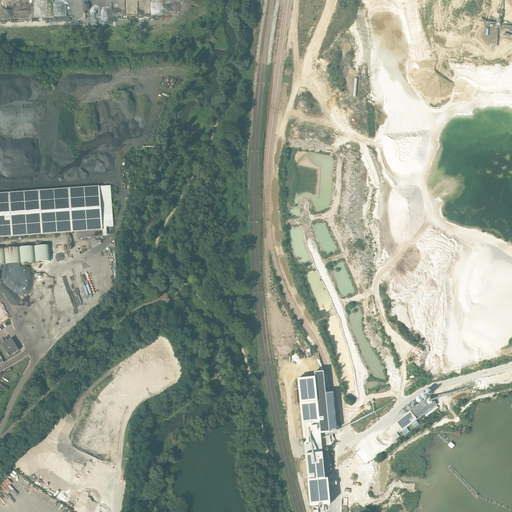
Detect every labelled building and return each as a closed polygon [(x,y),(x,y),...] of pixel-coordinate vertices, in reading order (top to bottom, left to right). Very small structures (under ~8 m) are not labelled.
[(0,238),(67,233),(78,232),(79,238),(103,237),(103,236),(107,236),(106,227),(113,227),(111,186),(99,187),(0,193),(0,238)] [(0,264),(50,262),(49,245),(0,247),(0,264)] [(9,357),(19,351),(11,339),(2,346),(9,357)] [(321,445),(315,379),(297,381),(304,446),(305,456),(310,507),(330,505),(327,481),(328,481),(328,475),(327,475),(327,474),(330,473),(332,471),(329,469),(331,467),(329,465),(327,465),(326,454),(324,451),(322,452),(321,445)] [(333,395),(325,395),(329,434),(332,434),(336,432),(333,395)] [(430,398),(395,424),(402,432),(436,406),(430,398)] [(66,410),(47,434),(56,440),(74,417),(66,410)] [(63,458),(65,459),(68,453),(64,451),(59,461),(62,461),(63,458)]
